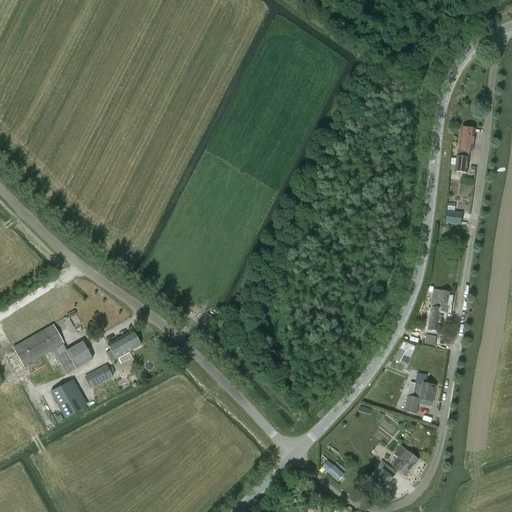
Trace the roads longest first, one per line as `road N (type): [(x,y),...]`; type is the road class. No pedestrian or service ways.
road 1 (unclassified): [(507,28),(428,476),(396,506),(365,509),(293,454)]
road 2 (tertiary): [(293,454),(362,380),(407,309),(445,81),(470,47),(507,28)]
road 3 (unclassified): [(293,454),(173,336),(0,189)]
